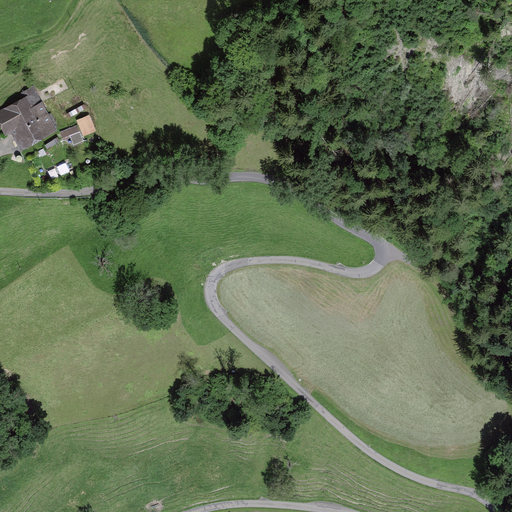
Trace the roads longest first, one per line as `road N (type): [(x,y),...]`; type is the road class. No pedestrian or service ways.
road 1 (unclassified): [(498,511),(482,493),(424,481),(373,455),(215,308),(211,283),(221,268),(281,259),(361,271),(380,260),(373,236),(267,177),(152,169),(86,191),(0,192)]
road 2 (unclassified): [(191,511),(246,502),(341,511)]
